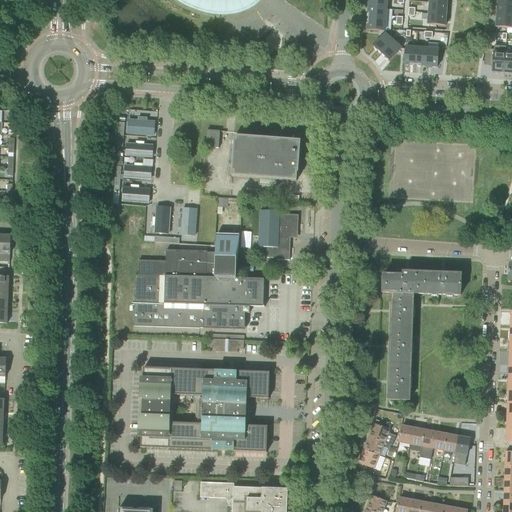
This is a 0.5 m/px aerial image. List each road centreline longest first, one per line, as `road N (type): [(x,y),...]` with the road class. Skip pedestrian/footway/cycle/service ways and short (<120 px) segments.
road 1 (tertiary): [(57,511),(68,256),(61,96)]
road 2 (residential): [(326,511),(336,241)]
road 3 (residential): [(483,511),(493,252)]
road 4 (tertiary): [(319,84),(85,65)]
road 5 (residential): [(493,252),(336,241)]
road 6 (tertiary): [(167,89),(318,102)]
road 7 (residential): [(167,89),(160,194),(185,196)]
road 8 (residential): [(336,241),(340,118)]
road 9 (tertiary): [(362,104),(483,114)]
road 10 (tertiary): [(484,97),(364,88)]
